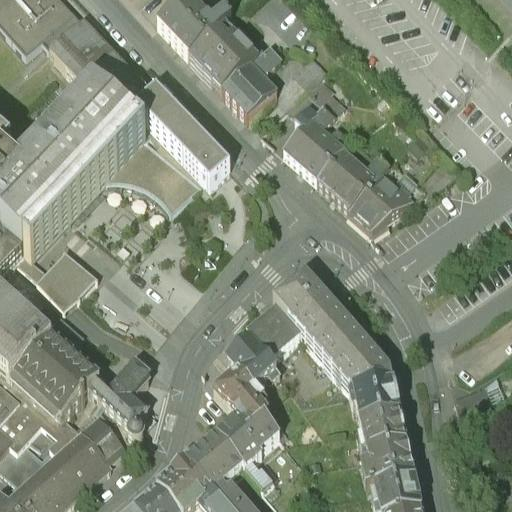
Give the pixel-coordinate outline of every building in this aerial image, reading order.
[(48,55),(51,59),(85,29),(58,0),(6,0),(0,6),(0,33),(2,32),(34,68),(48,55)] [(188,69),(225,35),(231,30),(227,26),(226,27),(223,24),(212,34),(208,30),(211,26),(203,17),(198,20),(189,9),(159,36),(188,69)] [(0,511),(10,501),(19,511),(82,450),(109,480),(133,456),(136,456),(138,456),(140,455),(142,453),(143,451),(143,449),(143,446),(142,444),(141,442),(140,441),(138,440),(136,440),(148,426),(148,423),(135,413),(135,411),(148,395),(149,394),(149,392),(148,389),(147,388),(135,378),(110,407),(69,371),(82,355),(46,325),(33,339),(0,306),(0,298),(16,279),(23,270),(24,271),(24,272),(32,278),(33,276),(83,220),(106,192),(144,148),(146,146),(151,141),(142,133),(136,139),(125,129),(149,107),(82,34),(49,64),(88,106),(80,115),(81,115),(17,189),(1,176),(11,164),(0,153),(0,511)] [(203,85),(212,95),(249,61),(225,35),(188,69),(195,76),(195,77),(203,86),(203,85)] [(277,56),(271,62),(279,72),(286,66),(277,56)] [(271,62),(269,61),(221,105),(247,133),(276,106),(258,87),(266,86),(280,73),(279,72),(271,62)] [(318,92),(304,104),(313,114),(325,103),(333,112),(349,98),(332,79),(318,92)] [(285,99),(296,111),(300,108),(304,104),(318,92),(307,80),(285,99)] [(222,188),(230,181),(156,101),(149,107),(125,129),(136,139),(142,133),(146,130),(210,200),(222,188)] [(281,125),(302,144),(319,125),(300,108),(296,111),(281,125)] [(303,184),(314,194),(345,167),(336,159),(343,151),(336,145),(329,153),(320,146),(324,143),(334,131),(322,121),(319,125),(302,144),(283,166),(297,179),(294,182),(301,187),(303,184)] [(147,147),(146,146),(144,148),(106,192),(111,192),(115,192),(122,192),(130,193),(137,195),(145,199),(151,202),(158,208),(161,211),(168,220),(170,224),(202,195),(147,148),(147,147)] [(336,212),(350,225),(381,190),(393,176),(387,172),(384,175),(378,170),(369,180),(367,186),(345,167),(314,194),(329,207),(327,210),(333,215),(336,212)] [(442,173),(426,185),(435,197),(451,185),(442,173)] [(381,190),(350,225),(373,245),(411,217),(405,211),(408,209),(391,194),(389,197),(381,190)] [(44,292),(39,298),(37,300),(64,330),(72,323),(74,321),(79,314),(95,295),(96,296),(98,295),(82,281),(64,266),(63,267),(64,268),(47,288),(44,292)] [(16,279),(39,298),(44,292),(47,288),(33,276),(32,278),(24,272),(24,271),(23,270),(16,279)] [(390,384),(305,290),(272,318),(275,321),(300,349),(301,349),(352,405),(392,395),(392,394),(390,384)] [(270,376),(300,349),(275,321),(245,348),(251,354),(270,376)] [(237,383),(254,402),(268,390),(271,393),(279,386),(270,376),(251,354),(228,374),(237,383)] [(250,446),(264,433),(265,433),(257,424),(266,416),(254,402),(237,383),(213,404),(237,431),(250,446)] [(507,418),(498,394),(496,390),(478,403),(454,413),(466,445),(499,433),(495,423),(507,418)] [(399,428),(392,395),(352,405),(349,405),(353,421),(357,421),(360,437),(399,428)] [(511,416),(507,418),(495,423),(499,433),(466,445),(468,452),(477,449),(477,450),(502,441),(511,437),(511,435),(511,416)] [(360,438),(367,469),(406,460),(399,428),(360,437),(361,438),(360,438)] [(237,431),(215,451),(242,482),(263,505),(273,496),(262,484),(260,483),(258,485),(252,477),(262,469),(259,466),(278,450),(272,442),(264,433),(250,446),(237,431)] [(272,442),(278,450),(285,444),(279,437),(272,442)] [(109,480),(82,450),(19,511),(10,501),(0,511),(76,511),(110,481),(109,480)] [(215,451),(185,477),(215,511),(239,511),(230,501),(225,505),(221,500),(242,482),(215,451)] [(374,502),(413,492),(406,460),(367,469),(366,469),(368,479),(360,481),(366,504),(374,502)] [(318,472),(310,474),(312,482),(320,480),(318,472)] [(215,511),(185,477),(157,502),(165,511),(215,511)] [(418,511),(413,492),(374,502),(376,511),(418,511)] [(165,511),(157,502),(145,511),(165,511)]
